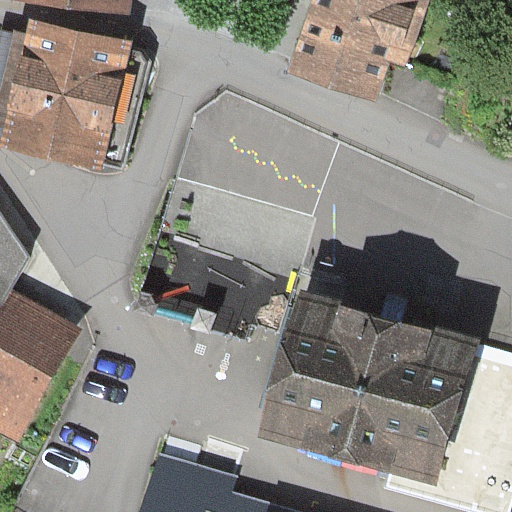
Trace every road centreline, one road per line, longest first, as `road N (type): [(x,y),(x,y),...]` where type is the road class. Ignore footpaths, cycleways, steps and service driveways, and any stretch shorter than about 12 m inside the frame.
road 1 (residential): [(511,178),(199,45)]
road 2 (residential): [(199,45),(110,251)]
road 3 (residential): [(199,45),(0,5)]
